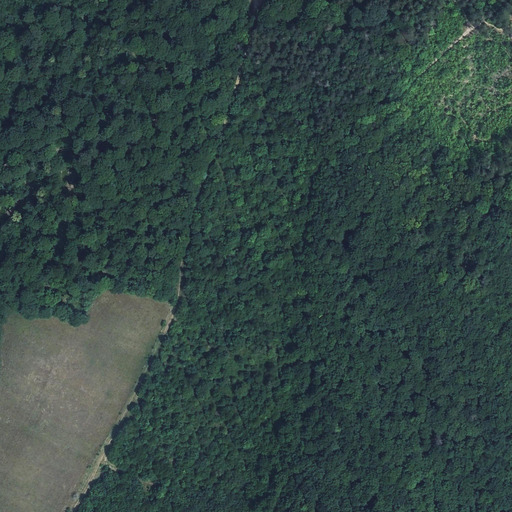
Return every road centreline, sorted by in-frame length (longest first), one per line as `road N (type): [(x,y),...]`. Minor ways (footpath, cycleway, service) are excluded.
road 1 (track): [(72,511),(174,310),(189,230),(255,5)]
road 2 (track): [(336,129),(394,95),(509,0)]
road 3 (track): [(336,129),(284,74),(255,18)]
